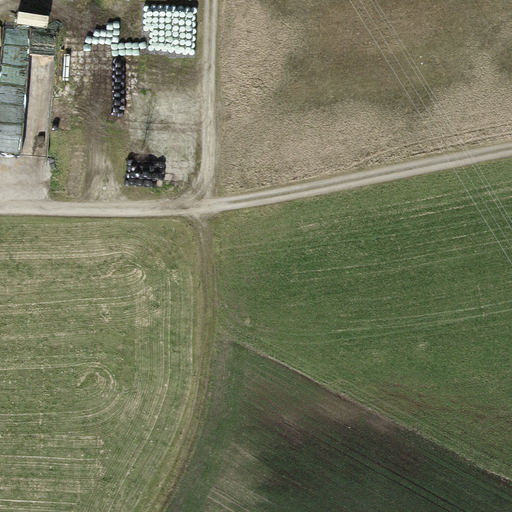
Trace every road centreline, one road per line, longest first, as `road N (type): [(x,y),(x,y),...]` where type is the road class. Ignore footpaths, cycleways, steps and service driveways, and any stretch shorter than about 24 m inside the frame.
road 1 (track): [(205,213),(511,154)]
road 2 (track): [(205,213),(201,419),(157,511)]
road 3 (unclassified): [(0,213),(205,213)]
